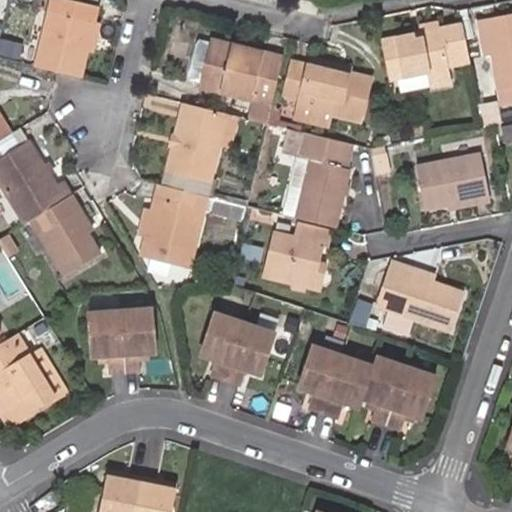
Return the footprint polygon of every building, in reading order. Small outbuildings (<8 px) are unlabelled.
[(53,3),(35,73),(79,83),(86,55),(91,56),(98,30),(92,29),(96,14),(53,3)] [(511,22),(479,29),(487,64),(493,63),(503,112),(511,109),(511,22)] [(416,41),(383,48),(390,85),(396,84),(423,79),(427,96),(449,92),(446,78),(470,73),(467,58),(462,33),(442,36),(443,39),(416,44),(416,41)] [(443,39),(442,36),(416,41),(416,44),(443,39)] [(188,87),(201,91),(211,50),(198,48),(192,51),(185,80),(188,87)] [(275,112),(286,64),(241,54),(240,59),(233,57),(234,52),(211,48),(211,50),(201,91),(201,94),(254,106),(275,112)] [(311,60),(308,74),(346,83),(347,79),(350,69),(311,60)] [(346,83),(308,74),(295,70),(287,100),(304,103),(302,112),(334,119),(361,124),(370,84),(347,79),(346,83)] [(399,102),(427,96),(423,79),(396,84),(399,102)] [(249,125),(270,130),(273,118),(275,112),(254,106),(254,107),(249,125)] [(229,120),(186,110),(171,175),(214,186),(221,153),(229,120)] [(501,128),(496,110),(479,114),(483,133),(501,128)] [(334,119),(302,112),(298,129),(330,136),(334,119)] [(273,118),(270,130),(282,133),(283,129),(285,120),(273,118)] [(236,157),(244,124),(229,120),(221,153),(236,157)] [(0,149),(11,143),(0,123),(0,149)] [(282,133),(303,138),(304,133),(283,129),(282,133)] [(511,135),(502,137),(504,153),(511,152),(511,135)] [(357,151),(312,140),(305,164),(300,163),(285,221),(336,234),(352,177),(350,177),(357,151)] [(34,227),(72,204),(63,190),(57,194),(32,151),(0,170),(0,184),(27,231),(34,227)] [(394,176),(389,153),(374,155),(379,180),(394,176)] [(482,161),(419,175),(428,216),(491,204),(482,161)] [(214,186),(171,175),(167,192),(210,202),(214,186)] [(167,192),(162,191),(159,205),(155,221),(150,244),(146,260),(166,265),(194,271),(202,237),(206,221),(207,216),(210,202),(167,192)] [(206,221),(246,230),(250,212),(210,202),(207,216),(206,221)] [(82,220),(72,204),(34,227),(67,281),(100,262),(88,243),(76,223),(82,220)] [(150,244),(155,221),(149,219),(144,242),(150,244)] [(76,223),(88,243),(93,240),(82,220),(76,223)] [(299,245),(278,241),(268,282),(319,295),(324,275),(318,273),(323,253),(327,254),(331,238),(302,231),(299,245)] [(391,268),(386,281),(404,287),(406,280),(426,287),(428,281),(391,268)] [(462,299),(426,287),(406,280),(404,287),(386,281),(376,312),(393,318),(449,337),(462,299)] [(157,319),(124,321),(128,372),(143,371),(142,359),(142,352),(152,351),(159,350),(157,319)] [(128,372),(124,321),(94,322),(97,355),(102,355),(112,355),(113,362),(114,373),(128,372)] [(244,393),(264,338),(235,328),(221,370),(227,372),(229,373),(237,376),(235,382),(232,388),(244,393)] [(264,385),(272,387),(282,390),(296,349),(264,338),(244,393),(259,398),(262,390),(264,385)] [(16,340),(0,349),(0,405),(12,427),(53,403),(16,340)] [(152,358),(152,351),(142,352),(142,359),(152,358)] [(327,422),(346,366),(316,356),(302,397),(310,400),(319,404),(316,410),(313,418),(327,422)] [(366,410),(367,408),(377,377),(346,366),(327,422),(341,427),(344,418),(346,413),(354,415),(364,418),(366,410)] [(377,377),(367,408),(372,410),(381,413),(379,419),(376,429),(390,434),(409,377),(381,367),(377,377)] [(224,377),(235,382),(237,376),(229,373),(227,372),(224,377)] [(440,387),(409,377),(390,434),(403,438),(406,428),(409,421),(419,425),(427,427),(440,387)] [(270,393),(272,387),(264,385),(262,390),(270,393)] [(307,405),(316,410),(319,404),(310,400),(307,405)] [(381,413),(372,410),(370,416),(379,419),(381,413)] [(417,431),(419,425),(409,421),(406,428),(417,431)] [(124,473),(123,478),(144,483),(145,478),(124,473)] [(144,483),(123,478),(116,511),(151,511),(158,481),(145,478),(144,483)] [(158,481),(151,511),(188,511),(193,494),(172,489),(174,485),(158,481)] [(194,489),(174,485),(172,489),(193,494),(194,489)]
